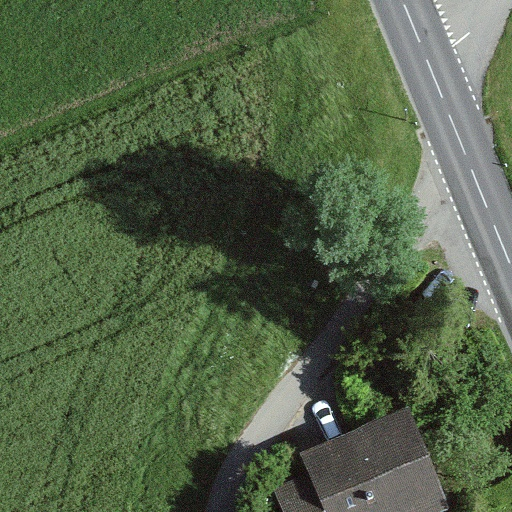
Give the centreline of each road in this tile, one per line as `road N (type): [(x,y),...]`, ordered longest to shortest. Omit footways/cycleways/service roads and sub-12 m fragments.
road 1 (unclassified): [(447,112),(427,142),(416,224),(261,433),(223,511)]
road 2 (tertiary): [(447,112),(511,267)]
road 3 (unclassified): [(494,0),(474,73),(447,112)]
road 4 (tertiary): [(400,0),(447,112)]
